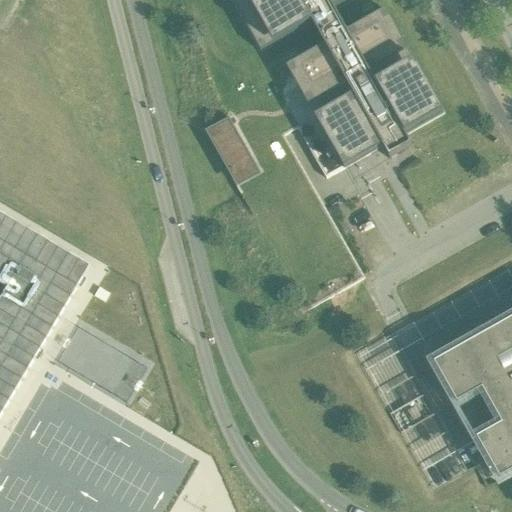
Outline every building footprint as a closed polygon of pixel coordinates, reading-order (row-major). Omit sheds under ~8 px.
[(231,0),(261,52),(312,23),(317,33),(279,55),(309,108),(347,86),(353,96),(314,118),(315,117),(345,169),(344,170),(383,148),(389,160),(391,159),(411,148),(412,147),(405,136),(444,114),(385,11),(347,33),(346,32),(334,11),(352,0),(231,0)] [(229,118),(205,132),(216,151),(232,179),(256,166),(229,118)] [(0,422),(102,266),(0,200),(0,422)] [(511,319),(434,364),(457,404),(482,390),(502,425),(477,439),(500,480),(511,472),(511,319)] [(407,412),(413,421),(421,417),(415,407),(407,412)]
